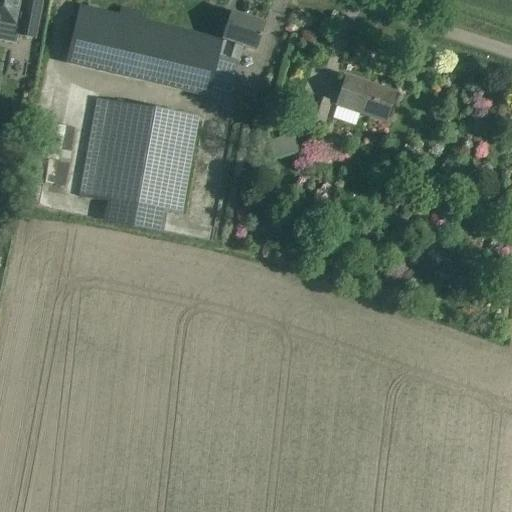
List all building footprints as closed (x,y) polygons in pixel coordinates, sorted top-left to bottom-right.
[(0,0),(0,40),(15,44),(16,36),(19,25),(34,28),(39,5),(17,0),(0,0)] [(122,18),(78,8),(67,59),(208,90),(219,39),(140,22),(141,14),(124,10),(122,18)] [(265,25),(230,13),(224,32),(221,40),(227,42),(222,57),(237,62),(241,47),(256,51),(265,25)] [(395,95),(346,78),(340,97),(336,107),(385,123),(388,114),(395,95)] [(329,103),(314,98),(306,123),(321,128),(329,103)] [(200,119),(96,100),(91,126),(105,128),(92,201),(182,218),(200,119)] [(44,158),(67,163),(74,128),(51,124),(44,158)] [(299,153),(293,134),(267,142),(274,162),(299,153)]
